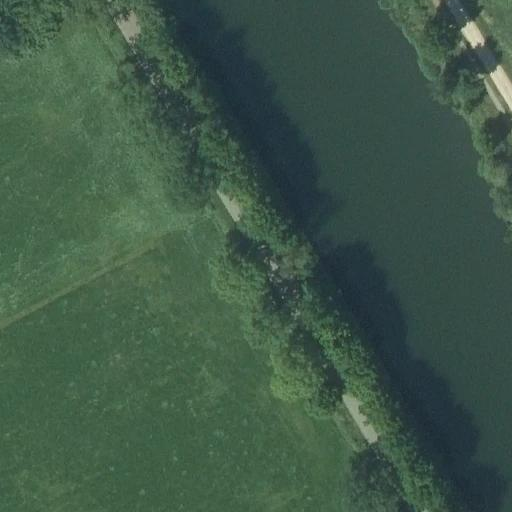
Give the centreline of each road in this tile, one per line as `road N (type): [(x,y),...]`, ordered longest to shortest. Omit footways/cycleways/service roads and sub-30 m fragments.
road 1 (unclassified): [(405,511),(103,0)]
road 2 (track): [(450,0),(511,103)]
